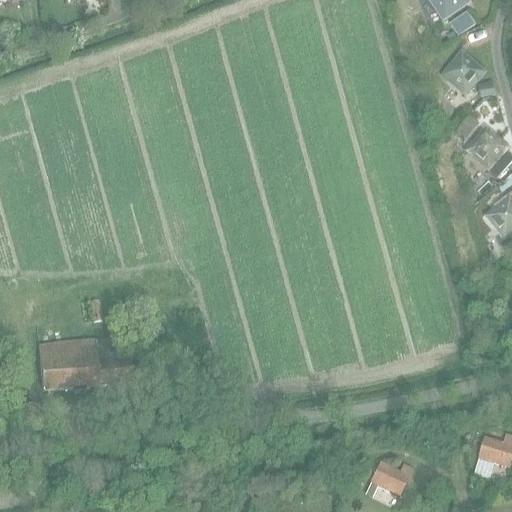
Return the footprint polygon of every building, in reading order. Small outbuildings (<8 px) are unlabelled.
[(431,0),(445,21),(468,5),(464,0),(431,0)] [(445,77),(465,96),(483,76),(463,57),(445,77)] [(492,82),(477,85),(479,99),(494,96),(492,82)] [(469,117),(457,131),(466,139),(479,125),(469,117)] [(487,134),(470,155),(498,179),(511,162),(511,158),(506,154),(508,151),(487,134)] [(511,175),(496,188),(501,194),(511,186),(511,175)] [(511,203),(490,219),(508,241),(511,246),(511,195),(508,199),(511,203)] [(99,303),(88,304),(91,324),(101,323),(99,303)] [(107,342),(38,349),(42,392),(141,383),(139,367),(130,368),(129,353),(108,355),(107,342)] [(15,399),(20,434),(40,431),(37,407),(31,408),(30,398),(15,399)] [(479,461),(509,471),(511,459),(511,448),(487,440),(479,461)] [(369,486),(398,499),(408,479),(398,474),(380,465),(369,486)] [(402,466),(398,474),(408,479),(411,471),(402,466)]
